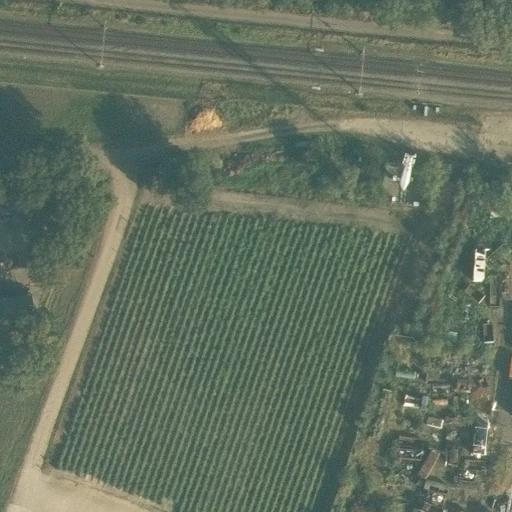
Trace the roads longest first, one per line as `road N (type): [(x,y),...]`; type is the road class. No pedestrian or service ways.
road 1 (unclassified): [(0,172),(341,126),(477,140)]
road 2 (track): [(148,511),(30,471),(125,196),(130,153)]
road 3 (track): [(511,42),(80,0)]
